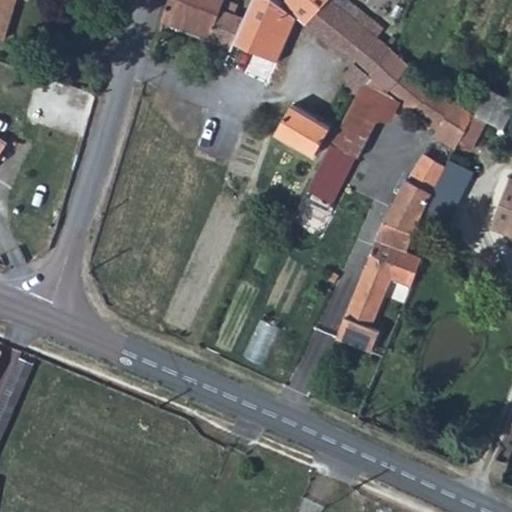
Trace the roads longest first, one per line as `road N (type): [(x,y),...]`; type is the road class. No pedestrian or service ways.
road 1 (secondary): [(47,315),(486,511)]
road 2 (residential): [(148,0),(47,315)]
